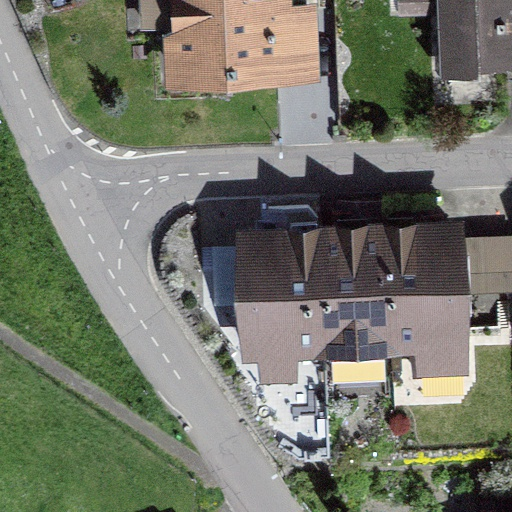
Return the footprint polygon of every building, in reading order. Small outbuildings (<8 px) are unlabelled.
[(142,0),(143,21),(173,20),(175,73),(278,69),(275,0),(142,0)] [(511,0),(399,0),(400,12),(441,10),(443,66),(511,63),(511,0)] [(481,336),(477,224),(452,225),(457,337),(481,336)] [(384,228),(389,340),(415,339),(417,373),(465,371),(464,337),(457,337),(452,225),(384,228)] [(319,230),(324,343),(331,342),(332,372),(337,377),(378,376),(384,370),(382,340),(389,340),(384,228),(319,230)] [(324,343),(319,230),(246,233),(251,346),(324,343)] [(249,290),(246,233),(226,234),(229,291),(249,290)]
